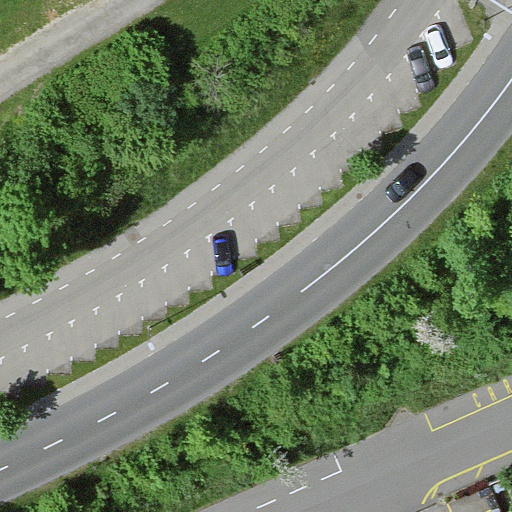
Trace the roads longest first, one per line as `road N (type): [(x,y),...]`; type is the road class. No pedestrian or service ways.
road 1 (unclassified): [(0,468),(172,381),(251,329),(396,209),(511,78)]
road 2 (residential): [(330,511),(511,435)]
